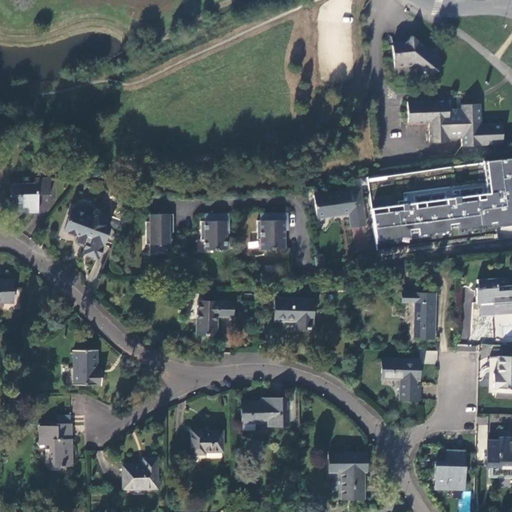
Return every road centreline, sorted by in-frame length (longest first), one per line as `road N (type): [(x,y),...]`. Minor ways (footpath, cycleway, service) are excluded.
road 1 (residential): [(394,463),(362,411),(277,370),(183,392)]
road 2 (residential): [(183,392),(26,248),(0,237)]
road 3 (residential): [(394,463),(458,412),(458,360)]
